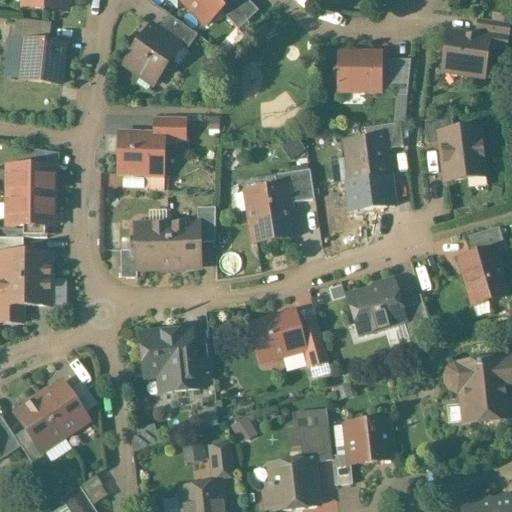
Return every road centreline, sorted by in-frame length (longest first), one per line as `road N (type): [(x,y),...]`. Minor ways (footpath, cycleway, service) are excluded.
road 1 (residential): [(94,328),(132,305),(261,292),(412,245)]
road 2 (residential): [(85,142),(94,328)]
road 3 (residential): [(94,328),(122,511)]
road 4 (residential): [(348,511),(427,480),(511,466)]
road 5 (residential): [(115,0),(85,142)]
road 6 (residential): [(288,0),(304,19),(350,30),(379,29),(407,14)]
